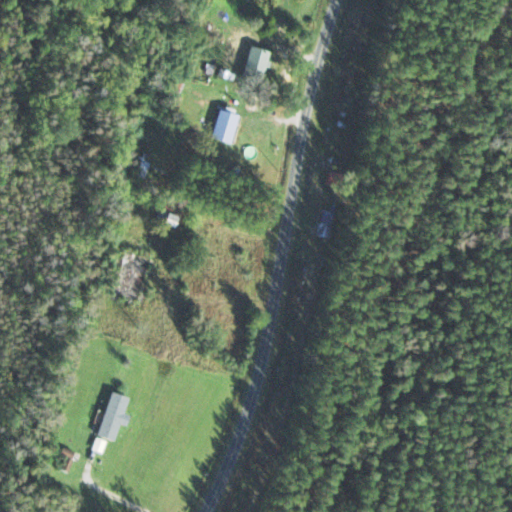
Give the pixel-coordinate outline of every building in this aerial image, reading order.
[(265,0),(246,0),(246,5),(265,8),(265,0)] [(269,52),(248,46),(238,78),(259,85),(269,52)] [(209,138),(229,144),(237,115),(218,109),(209,138)] [(155,220),(173,227),(181,209),(163,202),(155,220)] [(129,398),(110,392),(96,436),(115,442),(129,398)]
